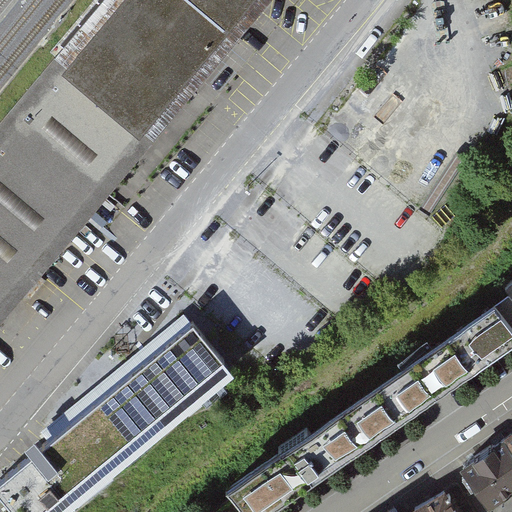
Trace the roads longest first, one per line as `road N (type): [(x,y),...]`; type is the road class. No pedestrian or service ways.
road 1 (residential): [(365,0),(0,432)]
road 2 (residential): [(511,394),(341,511)]
